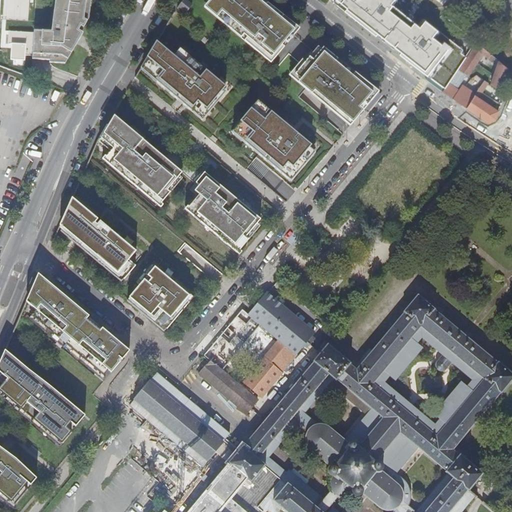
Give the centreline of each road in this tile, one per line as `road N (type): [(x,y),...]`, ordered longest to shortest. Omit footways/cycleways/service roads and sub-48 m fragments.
road 1 (residential): [(408,82),(174,364),(25,243)]
road 2 (tertiary): [(151,0),(73,130),(25,243)]
road 3 (residential): [(301,0),(408,82)]
